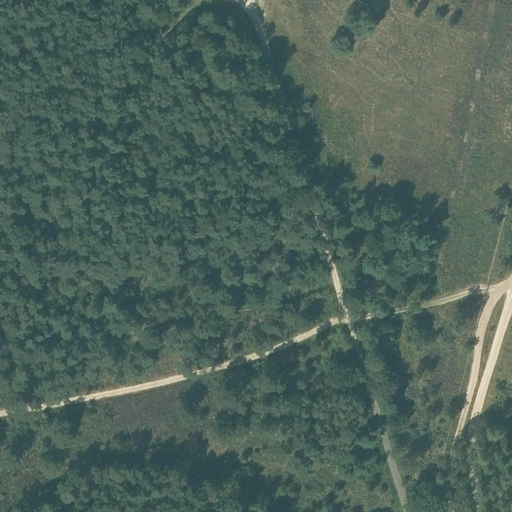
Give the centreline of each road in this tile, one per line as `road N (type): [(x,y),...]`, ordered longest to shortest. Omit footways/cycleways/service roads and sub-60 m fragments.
road 1 (track): [(403,511),(245,0)]
road 2 (track): [(486,290),(346,320),(227,364),(0,418)]
road 3 (track): [(334,282),(115,333),(0,321)]
road 4 (track): [(495,287),(463,420),(456,473),(462,511)]
road 5 (track): [(0,120),(119,77),(185,0)]
road 6 (track): [(479,511),(479,410),(511,298)]
